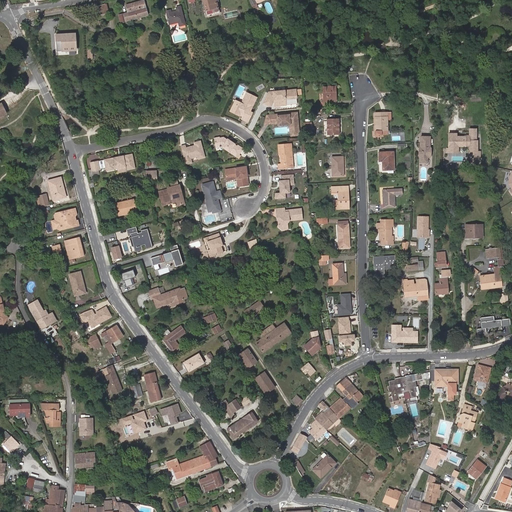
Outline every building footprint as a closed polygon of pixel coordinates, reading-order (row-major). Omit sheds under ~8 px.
[(130,20),(148,15),(144,0),(126,5),(128,12),(130,20)] [(219,14),(215,0),(203,0),(208,17),(219,14)] [(185,25),(180,6),(176,7),(177,11),(171,12),(166,13),(169,24),(178,22),(179,26),(185,25)] [(74,32),(53,32),(53,53),(73,53),(74,32)] [(327,101),(331,101),(336,101),(336,86),(323,87),(323,101),(320,101),(320,105),(327,105),(327,101)] [(280,103),(285,103),(285,99),(296,98),(296,89),(269,92),(263,103),(270,106),(273,101),(274,99),(275,99),(276,101),(274,102),(275,106),(280,105),(280,103)] [(243,114),(242,116),(241,118),(247,121),(252,111),(249,110),(256,96),(246,91),(243,98),(242,100),(241,101),(241,102),(238,104),(236,103),(234,102),(232,107),(233,108),(232,111),(238,114),(239,112),(243,114)] [(297,113),(271,115),(271,123),(277,122),(291,121),(292,136),(299,135),(297,113)] [(387,121),(387,119),(391,119),(391,114),(375,114),(376,132),(376,133),(375,133),(375,134),(375,135),(375,136),(376,137),(376,138),(377,138),(378,138),(379,138),(380,138),(381,138),(381,137),(382,137),(382,136),(382,135),(382,134),(382,132),(387,132),(387,121)] [(339,135),(338,118),(326,119),(327,135),(339,135)] [(291,136),(292,136),(291,121),(277,122),(278,125),(290,124),(291,136)] [(231,141),(227,139),(224,137),(220,137),(220,136),(214,137),(216,146),(220,145),(221,147),(234,155),(235,154),(238,156),(244,149),(238,144),(237,146),(235,144),(236,144),(231,141)] [(431,155),(431,148),(429,147),(430,137),(421,137),(421,146),(422,146),(422,150),(421,150),(419,151),(419,155),(420,156),(420,162),(427,162),(427,156),(429,156),(431,155)] [(205,157),(201,142),(195,143),(196,146),(192,147),(193,148),(190,148),(187,149),(186,146),(182,147),(186,162),(192,160),(191,159),(199,156),(200,159),(205,157)] [(290,164),(293,163),(292,143),(279,144),(279,154),(281,154),(283,154),(283,156),(281,158),(281,164),(278,164),(279,168),(290,167),(290,164)] [(379,154),(379,162),(379,163),(382,163),(383,163),(383,172),(384,171),(394,171),(393,153),(379,154)] [(105,160),(107,168),(114,167),(114,169),(121,168),(121,172),(135,169),(132,155),(124,156),(124,155),(120,156),(121,158),(118,158),(118,157),(112,158),(112,159),(105,160)] [(341,172),(341,176),(343,176),(343,157),(331,158),(332,172),(341,172)] [(156,171),(156,159),(146,160),(147,172),(156,171)] [(93,171),(101,170),(99,161),(99,160),(91,162),(93,171)] [(99,161),(101,170),(107,168),(105,160),(99,161)] [(241,178),(242,185),(248,184),(246,166),(225,169),(227,180),(237,178),(241,178)] [(145,182),(143,174),(132,177),(132,178),(134,185),(145,182)] [(274,198),(286,198),(286,193),(288,193),(288,184),(295,184),(294,174),(281,174),(281,179),(276,180),(277,192),(274,193),(274,198)] [(60,177),(48,181),(53,199),(65,196),(60,177)] [(223,197),(221,190),(216,192),(213,182),(202,184),(207,203),(211,202),(213,210),(214,212),(221,210),(219,202),(217,201),(216,199),(218,198),(223,197)] [(184,204),(182,196),(180,188),(179,186),(159,192),(163,204),(177,200),(178,205),(184,204)] [(333,201),(333,203),(342,202),(341,187),(341,186),(332,187),(332,193),(337,193),(337,201),(333,201)] [(342,202),(333,203),(333,209),(348,209),(348,201),(346,201),(346,192),(348,192),(347,187),(341,187),(342,202)] [(382,191),(383,209),(395,208),(394,190),(382,191)] [(45,194),(38,196),(41,206),(48,204),(45,194)] [(133,199),(116,203),(119,215),(136,211),(133,199)] [(285,213),(284,211),(284,208),(276,209),(276,214),(279,214),(280,215),(280,216),(278,219),(279,227),(282,230),(287,229),(287,223),(289,221),(302,219),(301,209),(288,211),(288,213),(285,213)] [(76,214),(75,209),(56,213),(55,215),(56,220),(58,228),(60,230),(73,227),(72,223),(72,222),(70,221),(69,217),(71,217),(75,216),(76,214)] [(420,230),(420,237),(429,237),(429,229),(428,229),(428,216),(418,216),(418,229),(420,230)] [(391,238),(391,227),(393,227),(393,221),(381,221),(381,225),(381,227),(379,227),(379,234),(379,242),(381,242),(381,246),(393,246),(393,241),(391,241),(391,238)] [(483,223),(465,224),(465,237),(483,236),(483,223)] [(347,224),(337,225),(338,249),(348,248),(348,235),(348,224),(347,224)] [(145,248),(152,247),(148,229),(137,231),(136,226),(128,228),(134,251),(141,250),(140,245),(144,244),(145,248)] [(108,241),(117,238),(115,232),(106,235),(108,241)] [(224,253),(222,246),(221,242),(222,241),(219,233),(212,236),(213,240),(210,241),(208,237),(204,239),(206,243),(208,242),(211,250),(212,249),(214,256),(224,253)] [(84,255),(79,237),(65,241),(70,259),(84,255)] [(256,239),(248,242),(250,247),(258,245),(256,239)] [(60,244),(52,246),(54,254),(61,252),(60,244)] [(499,256),(500,265),(502,265),(503,265),(500,244),(497,245),(498,248),(491,249),(492,252),(496,252),(497,256),(499,256)] [(110,246),(112,258),(121,257),(119,245),(110,246)] [(487,258),(497,256),(496,252),(492,252),(491,249),(486,249),(487,258)] [(180,250),(152,258),(154,266),(175,260),(177,266),(184,264),(180,250)] [(444,266),(443,252),(435,252),(436,266),(444,266)] [(197,259),(195,253),(188,255),(190,261),(197,259)] [(375,267),(374,267),(374,277),(377,277),(378,277),(379,277),(379,276),(384,276),(384,271),(384,269),(395,268),(394,257),(375,258),(375,267)] [(423,260),(418,261),(418,262),(412,263),(412,265),(407,265),(408,271),(423,269),(423,260)] [(341,264),(332,265),(333,285),(345,284),(345,275),(342,275),(341,264)] [(122,280),(125,286),(134,283),(132,276),(135,275),(133,269),(118,273),(120,280),(122,280)] [(435,284),(436,294),(448,293),(447,278),(447,276),(450,276),(450,270),(441,271),(441,275),(440,275),(440,278),(439,278),(440,283),(435,284)] [(76,295),(84,293),(82,284),(84,283),(81,271),(70,274),(76,295)] [(500,273),(480,275),(482,289),(501,286),(500,273)] [(415,285),(416,295),(427,294),(426,280),(425,278),(416,279),(416,284),(415,285)] [(405,297),(416,295),(415,285),(414,285),(413,279),(407,280),(407,279),(403,279),(405,297)] [(185,301),(180,288),(161,295),(159,288),(149,291),(152,299),(155,298),(158,307),(171,302),(174,301),(176,304),(185,301)] [(349,294),(340,294),(340,305),(337,305),(337,314),(350,313),(349,294)] [(27,303),(29,308),(38,303),(36,299),(27,303)] [(269,313),(264,306),(260,301),(257,303),(260,307),(240,321),(246,329),(269,313)] [(38,303),(29,308),(39,328),(54,321),(50,313),(44,315),(38,303)] [(92,326),(111,316),(106,307),(97,312),(98,313),(94,315),(93,314),(94,313),(92,309),(84,312),(80,314),(85,322),(89,320),(92,326)] [(214,314),(203,318),(205,323),(216,319),(214,314)] [(486,327),(510,325),(510,318),(494,320),(494,315),(480,317),(481,328),(477,328),(477,333),(486,332),(486,327)] [(350,335),(349,322),(348,322),(348,318),(338,319),(339,323),(338,323),(339,336),(340,336),(340,340),(346,339),(346,336),(350,335)] [(285,323),(255,342),(262,352),(291,333),(285,323)] [(111,344),(124,335),(117,324),(104,333),(111,344)] [(179,345),(176,340),(174,338),(185,330),(181,325),(171,332),(168,328),(161,334),(164,337),(163,338),(172,350),(176,347),(177,348),(179,347),(178,345),(179,345)] [(219,325),(213,329),(215,333),(222,329),(219,325)] [(391,342),(397,342),(397,340),(403,340),(403,342),(417,342),(417,331),(412,331),(403,331),(400,331),(400,325),(391,325),(391,342)] [(174,338),(176,340),(186,332),(185,330),(174,338)] [(320,347),(317,331),(312,332),(313,339),(304,346),(311,354),(320,347)] [(96,334),(87,338),(91,347),(95,345),(100,343),(96,334)] [(239,354),(248,368),(257,361),(248,348),(239,354)] [(200,354),(185,362),(190,371),(204,362),(200,354)] [(302,369),(305,372),(311,367),(308,363),(302,369)] [(122,390),(112,365),(106,367),(109,374),(105,375),(106,376),(113,394),(122,390)] [(478,365),(474,380),(487,383),(491,368),(482,367),(482,366),(478,365)] [(311,367),(305,372),(308,376),(314,371),(311,367)] [(458,383),(458,369),(452,369),(452,370),(444,370),(444,371),(439,371),(439,369),(435,369),(435,381),(438,381),(438,386),(448,386),(448,394),(449,394),(453,394),(456,394),(456,383),(458,383)] [(264,371),(255,378),(266,393),(275,387),(264,371)] [(318,374),(314,371),(308,376),(312,380),(318,374)] [(147,382),(156,379),(155,372),(145,374),(147,382)] [(416,380),(424,379),(423,373),(415,374),(416,376),(412,377),(406,378),(408,385),(402,386),(404,392),(409,391),(410,397),(416,396),(415,387),(416,387),(414,381),(416,380)] [(346,377),(337,385),(343,391),(351,383),(346,377)] [(159,388),(156,379),(147,382),(149,391),(159,388)] [(404,392),(402,386),(397,388),(395,380),(389,381),(390,386),(389,386),(391,392),(392,392),(393,400),(399,399),(398,393),(404,392)] [(499,402),(498,404),(502,405),(507,396),(505,396),(507,393),(506,390),(509,390),(511,391),(509,395),(511,396),(511,399),(511,387),(511,386),(511,385),(511,384),(507,382),(506,384),(504,385),(495,401),(497,402),(498,401),(499,402)] [(351,383),(343,391),(347,395),(355,388),(351,383)] [(161,399),(159,388),(149,391),(151,401),(161,399)] [(348,397),(344,401),(350,406),(356,401),(357,402),(363,396),(355,388),(347,395),(348,397)] [(216,396),(213,392),(207,396),(210,400),(216,396)] [(297,404),(302,399),(298,394),(292,399),(297,404)] [(246,395),(241,399),(244,404),(250,400),(246,395)] [(343,399),(341,397),(332,405),(342,415),(351,407),(350,406),(344,401),(343,399)] [(229,404),(226,400),(221,403),(232,418),(243,410),(240,406),(236,399),(231,403),(229,404)] [(322,401),(318,404),(323,410),(327,406),(322,401)] [(29,402),(9,404),(10,414),(24,413),(24,415),(30,415),(29,402)] [(45,403),(40,403),(42,410),(47,410),(47,416),(49,416),(49,417),(47,417),(45,417),(47,422),(51,422),(51,425),(61,425),(60,410),(57,410),(55,410),(55,409),(56,409),(58,409),(58,402),(50,403),(50,404),(45,404),(45,403)] [(178,403),(159,409),(162,416),(168,414),(172,426),(179,423),(176,415),(181,413),(178,403)] [(471,420),(474,421),(476,420),(478,412),(471,410),(472,406),(465,404),(463,412),(462,412),(462,413),(462,414),(462,415),(458,426),(468,429),(471,422),(471,420)] [(332,405),(329,408),(339,418),(342,415),(332,405)] [(114,406),(108,407),(110,414),(116,412),(114,406)] [(155,406),(149,409),(152,415),(158,413),(155,406)] [(339,418),(329,408),(324,413),(322,411),(315,417),(317,419),(326,429),(339,418)] [(144,411),(120,419),(123,427),(131,425),(134,434),(147,430),(144,421),(147,420),(144,411)] [(258,421),(252,412),(227,428),(234,438),(258,421)] [(79,418),(79,434),(92,434),(92,418),(79,418)] [(316,438),(326,429),(317,419),(311,425),(313,428),(310,431),(316,438)] [(9,440),(4,445),(10,451),(14,446),(15,447),(16,448),(19,444),(5,431),(3,434),(9,440)] [(307,437),(300,433),(294,445),(300,448),(307,437)] [(218,456),(210,441),(200,446),(205,454),(208,459),(208,458),(211,466),(218,463),(216,457),(218,456)] [(440,447),(430,443),(427,450),(431,452),(425,465),(436,470),(441,459),(445,460),(448,453),(440,449),(440,447)] [(92,457),(92,452),(88,452),(88,454),(85,454),(85,452),(75,453),(76,467),(93,466),(93,460),(92,457)] [(205,454),(204,455),(179,464),(174,466),(176,473),(178,478),(183,476),(211,466),(208,458),(208,459),(205,454)] [(336,463),(327,455),(313,470),(321,477),(336,463)] [(174,466),(179,464),(177,458),(168,462),(170,468),(174,466)] [(484,467),(476,460),(466,472),(475,479),(484,467)] [(295,463),(303,475),(307,472),(298,461),(295,463)] [(331,478),(329,484),(345,491),(352,472),(341,467),(336,479),(331,478)] [(208,477),(199,480),(201,486),(203,485),(205,490),(217,486),(217,487),(223,485),(218,471),(207,475),(208,477)] [(33,489),(37,490),(38,479),(34,479),(34,478),(29,477),(27,488),(32,489),(32,488),(33,489)] [(435,502),(437,496),(438,488),(439,484),(434,483),(428,482),(425,500),(435,502)] [(500,490),(499,489),(496,496),(506,500),(511,486),(511,485),(502,482),(501,482),(499,488),(501,488),(500,490)] [(86,484),(75,484),(74,494),(85,495),(86,494),(86,486),(86,484)] [(52,487),(51,495),(57,496),(57,494),(58,494),(58,496),(64,497),(65,489),(59,488),(59,485),(53,485),(53,487),(52,487)] [(95,486),(86,486),(86,494),(90,495),(90,493),(95,493),(95,486)] [(402,494),(395,491),(389,488),(383,500),(390,503),(392,504),(391,506),(395,508),(402,494)] [(57,496),(51,495),(51,498),(47,498),(47,501),(51,501),(50,504),(56,505),(63,505),(64,497),(58,496),(58,494),(57,494),(57,496)] [(184,495),(176,498),(179,507),(187,504),(184,495)] [(134,511),(128,504),(126,503),(124,503),(123,502),(121,501),(120,499),(119,498),(119,497),(113,497),(113,500),(113,506),(118,506),(118,511),(134,511)] [(113,506),(113,500),(107,500),(107,499),(105,499),(105,500),(104,501),(104,506),(97,506),(97,508),(97,511),(118,511),(118,506),(113,506)] [(407,511),(411,511),(419,511),(422,503),(422,502),(410,499),(407,511)] [(459,511),(461,510),(451,501),(445,511),(459,511)] [(422,503),(419,511),(433,511),(434,511),(429,510),(431,505),(422,503)]
